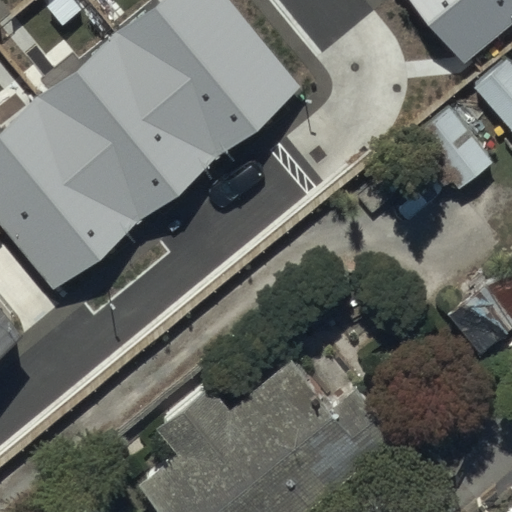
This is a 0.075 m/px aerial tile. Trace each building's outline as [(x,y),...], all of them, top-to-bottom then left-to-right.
[(149,0),(0,123),(0,207),(54,273),(290,80),(223,0),(149,0)] [(511,0),(419,0),(460,50),(511,7),(511,0)] [(488,133),(452,90),(412,124),(448,167),(488,133)] [(0,331),(14,320),(0,302),(0,331)] [(289,511),(396,418),(350,366),(331,383),(289,335),(230,387),(205,359),(151,406),(172,430),(136,463),(169,500),(155,511),(289,511)] [(511,511),(511,491),(493,508),(489,504),(479,511),(511,511)]
